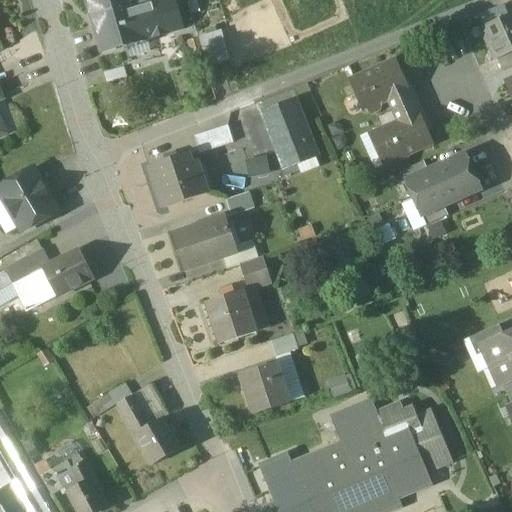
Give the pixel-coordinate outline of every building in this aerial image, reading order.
[(86,0),(102,51),(146,39),(136,7),(134,0),(86,0)] [(172,0),(161,0),(136,7),(146,39),(181,28),(172,0)] [(511,14),(482,28),(496,59),(511,52),(511,14)] [(210,63),(229,59),(223,31),(205,35),(210,63)] [(394,61),(349,80),(363,111),(366,110),(371,112),(378,109),(380,104),(388,100),(411,90),(407,81),(403,82),(394,61)] [(123,68),(103,73),(106,84),(126,78),(123,68)] [(411,90),(388,100),(393,111),(416,101),(411,90)] [(416,101),(393,111),(398,122),(421,112),(416,101)] [(317,157),(295,102),(264,115),(285,169),(317,157)] [(398,122),(370,135),(375,147),(380,148),(386,163),(394,160),(398,162),(405,159),(408,154),(431,144),(422,123),(425,122),(421,112),(398,122)] [(228,127),(195,137),(200,154),(233,144),(228,127)] [(187,154),(149,167),(163,210),(207,195),(197,162),(191,164),(187,154)] [(250,176),(270,173),(267,155),(247,158),(250,176)] [(428,172),(406,182),(414,199),(472,173),(465,156),(428,172)] [(424,162),(402,171),(406,182),(428,172),(424,162)] [(32,169),(0,187),(0,191),(23,232),(57,212),(48,195),(44,197),(39,187),(42,185),(32,169)] [(472,173),(414,199),(421,215),(443,205),(480,189),(472,173)] [(249,193),(226,201),(232,218),(254,210),(249,193)] [(443,205),(421,215),(426,226),(448,216),(443,205)] [(226,218),(172,236),(184,272),(223,260),(238,255),(237,253),(226,218)] [(35,239),(0,259),(7,271),(43,252),(35,239)] [(254,248),(237,253),(238,255),(223,260),(226,270),(239,266),(258,259),(254,248)] [(50,265),(33,275),(40,288),(50,283),(58,297),(58,298),(93,279),(78,251),(65,258),(57,263),(57,262),(50,265)] [(43,252),(7,271),(11,279),(14,285),(33,275),(50,265),(43,252)] [(258,259),(239,266),(248,291),(253,289),(271,283),(262,258),(258,259)] [(11,279),(7,271),(0,274),(0,275),(4,282),(11,279)] [(4,282),(0,275),(0,291),(0,292),(14,285),(11,279),(4,282)] [(33,275),(14,285),(28,313),(58,297),(50,283),(40,288),(33,275)] [(242,292),(206,303),(218,342),(235,337),(237,341),(267,331),(253,289),(248,291),(242,292)] [(500,325),(469,338),(477,356),(485,353),(482,346),(505,336),(500,325)] [(511,332),(505,336),(482,346),(485,353),(500,386),(511,380),(511,332)] [(293,335),(268,343),(273,358),(298,350),(293,335)] [(276,363),(240,375),(253,415),(273,408),(271,403),(286,398),(288,404),(290,403),(276,363)] [(125,383),(109,393),(115,402),(131,391),(125,383)] [(150,386),(132,396),(147,423),(165,412),(150,386)] [(108,396),(88,409),(94,419),(115,406),(108,396)] [(147,423),(132,396),(118,404),(135,435),(150,427),(147,423)] [(258,463),(263,476),(274,502),(259,508),(260,511),(392,511),(402,508),(398,500),(432,486),(427,474),(416,447),(393,457),(381,428),(375,413),(370,402),(331,418),(342,444),(295,463),(290,450),(258,463)] [(430,409),(415,415),(411,406),(402,409),(399,402),(375,413),(381,428),(393,457),(416,447),(427,474),(452,464),(430,409)] [(58,511),(0,410),(0,463),(10,481),(28,511),(58,511)] [(135,435),(152,466),(181,449),(163,419),(150,427),(135,435)] [(78,455),(53,469),(64,488),(67,493),(92,478),(78,455)] [(0,463),(0,487),(10,481),(0,463)] [(64,488),(53,469),(41,476),(52,495),(64,488)] [(92,478),(67,493),(78,511),(95,511),(107,505),(92,478)]
